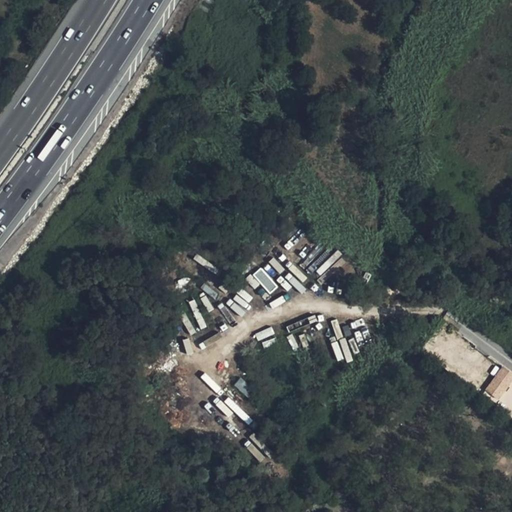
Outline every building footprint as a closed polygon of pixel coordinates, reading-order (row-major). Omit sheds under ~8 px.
[(269,262),(280,273),(284,269),(274,258),(269,262)] [(254,288),(261,283),(269,294),(278,287),(261,267),(246,279),(254,288)] [(255,333),(258,340),(274,334),(272,327),(255,333)] [(182,340),(187,355),(194,352),(189,338),(182,340)] [(484,389),(497,400),(511,382),(511,373),(503,366),(484,389)] [(205,373),(201,377),(215,391),(219,387),(205,373)] [(240,378),(233,385),(248,397),(254,389),(240,378)]
